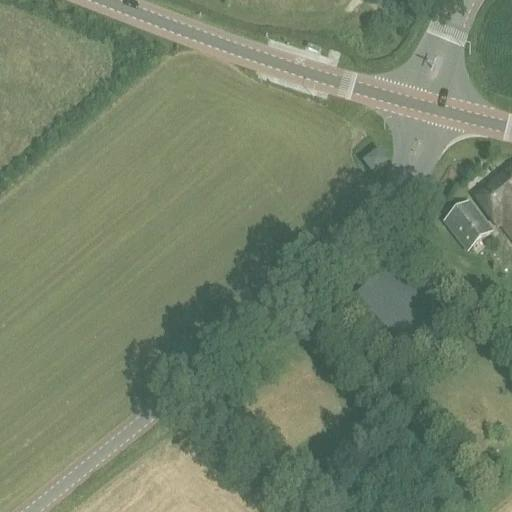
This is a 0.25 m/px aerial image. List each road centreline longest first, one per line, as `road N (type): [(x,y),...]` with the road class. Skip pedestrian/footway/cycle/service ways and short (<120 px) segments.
road 1 (tertiary): [(29,511),(376,227),(400,194),(427,105)]
road 2 (primary): [(427,105),(100,0)]
